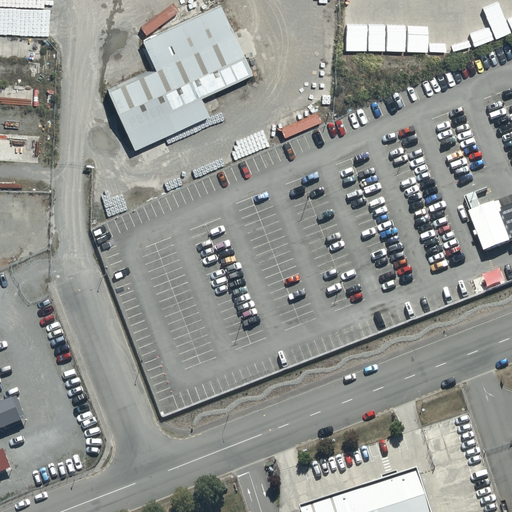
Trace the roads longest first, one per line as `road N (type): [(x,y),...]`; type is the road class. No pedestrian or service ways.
road 1 (tertiary): [(152,477),(511,340)]
road 2 (unclassified): [(152,477),(77,275)]
